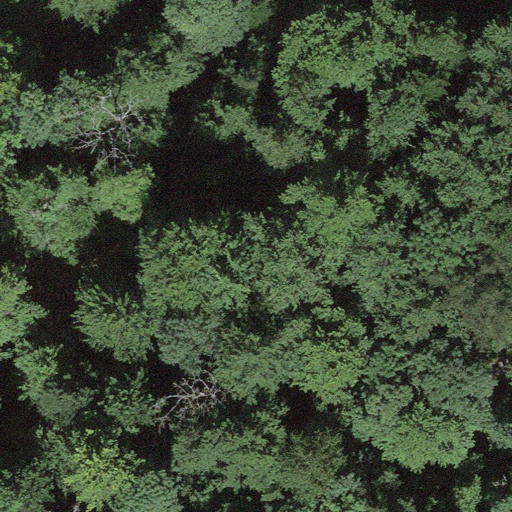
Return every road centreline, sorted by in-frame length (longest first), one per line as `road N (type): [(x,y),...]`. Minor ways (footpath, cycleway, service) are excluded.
road 1 (track): [(0,385),(29,362),(347,0)]
road 2 (track): [(511,402),(433,511)]
